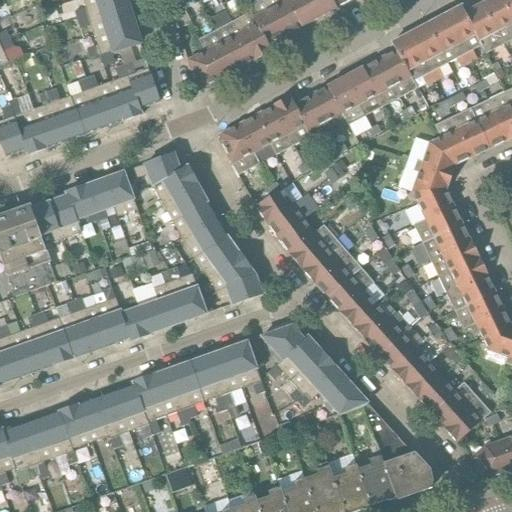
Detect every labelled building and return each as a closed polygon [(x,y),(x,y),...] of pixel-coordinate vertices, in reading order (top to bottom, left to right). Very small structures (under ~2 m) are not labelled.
[(77,22),(128,6),(126,0),(82,0),(85,9),(74,13),(77,22)] [(186,0),(182,0),(179,2),(184,11),(190,8),(186,0)] [(268,46),(286,36),(266,0),(260,0),(246,8),(249,14),(268,46)] [(266,0),(286,36),(302,28),(287,0),(266,0)] [(287,0),(302,28),(320,19),(309,0),(287,0)] [(309,0),(320,19),(335,10),(329,0),(309,0)] [(329,0),(335,10),(352,2),(350,0),(329,0)] [(502,46),(511,41),(511,22),(500,0),(492,0),(481,6),(502,46)] [(511,0),(500,0),(511,22),(511,0)] [(179,2),(171,6),(175,20),(186,15),(184,11),(179,2)] [(94,38),(134,25),(128,6),(77,22),(80,31),(91,27),(94,38)] [(485,56),(502,46),(481,6),(464,15),(481,47),(485,56)] [(481,47),(464,15),(460,8),(444,16),(470,65),(477,61),(473,52),(481,47)] [(272,53),(268,46),(249,14),(233,23),(254,62),(272,53)] [(178,29),(191,25),(186,15),(175,20),(178,29)] [(461,70),(470,65),(444,16),(426,26),(447,65),(456,60),(461,70)] [(237,71),(254,62),(233,23),(216,32),(237,71)] [(111,54),(140,45),(134,25),(94,38),(97,47),(86,51),(89,60),(111,54)] [(439,70),(447,65),(426,26),(410,35),(436,82),(443,78),(439,70)] [(0,45),(10,40),(6,31),(0,34),(0,45)] [(220,81),(237,71),(216,32),(199,41),(204,52),(220,81)] [(439,88),(436,82),(410,35),(390,45),(394,52),(415,91),(425,86),(426,88),(431,85),(434,91),(439,88)] [(0,67),(8,64),(3,54),(14,48),(10,40),(0,45),(0,67)] [(203,90),(220,81),(204,52),(187,61),(195,87),(203,90)] [(400,99),(415,91),(394,52),(379,60),(400,99)] [(383,108),(400,99),(379,60),(362,69),(383,108)] [(496,73),(502,70),(498,63),(493,66),(496,73)] [(124,67),(127,78),(136,75),(132,64),(124,67)] [(127,78),(124,67),(114,70),(118,81),(127,78)] [(364,118),(383,108),(362,69),(344,78),(364,118)] [(140,110),(159,104),(148,70),(136,75),(127,78),(135,101),(137,101),(140,110)] [(86,80),(90,91),(98,88),(95,77),(86,80)] [(142,116),(140,110),(137,101),(135,101),(127,78),(118,81),(108,84),(122,123),(142,116)] [(349,126),(364,118),(344,78),(326,88),(343,116),(344,115),(349,126)] [(90,91),(86,80),(77,83),(81,94),(90,91)] [(483,92),(489,89),(485,81),(479,84),(483,92)] [(84,137),(104,130),(90,91),(81,94),(77,83),(66,87),(71,98),(84,137)] [(104,130),(122,123),(108,84),(98,88),(90,91),(104,130)] [(477,95),(483,92),(479,84),(473,87),(477,95)] [(325,125),(343,116),(326,88),(310,96),(325,125)] [(47,94),(51,105),(60,101),(57,91),(47,94)] [(507,142),(511,139),(511,105),(506,93),(487,101),(507,142)] [(51,105),(47,94),(39,97),(42,108),(51,105)] [(309,134),(325,125),(310,96),(294,105),(309,134)] [(65,144),(84,137),(71,98),(60,101),(51,105),(65,144)] [(311,138),(309,134),(294,105),(290,98),(272,107),(293,148),(311,138)] [(449,110),(455,107),(451,99),(445,102),(449,110)] [(10,107),(13,119),(23,115),(17,100),(8,103),(10,107)] [(490,150),(507,142),(487,101),(471,109),(490,150)] [(443,113),(449,110),(445,102),(439,105),(443,113)] [(48,150),(65,144),(51,105),(42,108),(34,111),(48,150)] [(13,119),(10,107),(1,110),(5,122),(13,119)] [(276,157),(293,148),(272,107),(255,117),(270,146),(276,157)] [(410,118),(416,115),(412,107),(406,111),(410,118)] [(472,159),(490,150),(471,109),(453,118),(472,159)] [(27,157),(48,150),(34,111),(23,115),(13,119),(25,151),(27,157)] [(403,122),(410,118),(406,111),(399,114),(403,122)] [(254,155),(270,146),(255,117),(238,125),(254,155)] [(454,167),(472,159),(453,118),(435,127),(440,138),(454,167)] [(0,143),(7,158),(25,151),(13,119),(5,122),(0,123),(0,143)] [(260,165),(254,155),(238,125),(221,134),(218,142),(239,176),(260,165)] [(374,137),(382,133),(377,126),(370,130),(374,137)] [(370,140),(374,137),(370,130),(355,138),(359,146),(370,140)] [(454,167),(440,138),(429,143),(422,162),(416,160),(414,166),(450,179),(454,167)] [(341,155),(347,152),(343,144),(337,147),(341,155)] [(335,158),(341,155),(337,147),(331,150),(335,158)] [(152,188),(153,187),(180,171),(174,155),(134,170),(137,180),(147,176),(152,188)] [(408,165),(411,158),(409,158),(403,155),(401,162),(408,165)] [(303,166),(307,173),(325,164),(320,156),(303,166)] [(404,170),(406,171),(408,165),(401,162),(399,168),(404,170)] [(301,176),(307,173),(303,166),(297,169),(298,169),(301,176)] [(450,179),(414,166),(412,173),(417,175),(411,194),(416,206),(446,191),(450,179)] [(162,204),(197,186),(187,167),(180,171),(153,187),(162,204)] [(324,175),(327,180),(335,175),(332,170),(324,175)] [(116,217),(134,210),(123,174),(104,180),(114,210),(116,217)] [(331,186),(339,181),(335,175),(327,180),(331,186)] [(96,216),(114,210),(104,180),(86,187),(96,216)] [(276,183),(271,187),(275,195),(282,190),(276,183)] [(162,204),(173,223),(207,204),(197,186),(162,204)] [(78,222),(96,216),(86,187),(68,193),(78,222)] [(269,199),(275,195),(270,187),(263,191),(269,199)] [(255,208),(267,224),(293,205),(283,190),(282,190),(275,195),(269,199),(261,204),(255,208)] [(424,221),(454,207),(446,191),(416,206),(424,221)] [(82,233),(78,222),(68,193),(65,194),(66,197),(49,203),(63,240),(82,233)] [(346,207),(353,203),(349,197),(342,202),(346,207)] [(45,247),(63,240),(49,203),(30,210),(44,251),(46,250),(45,247)] [(350,213),(357,208),(353,203),(346,207),(350,213)] [(173,223),(184,241),(218,223),(207,204),(173,223)] [(267,224),(277,239),(304,220),(293,205),(267,224)] [(422,245),(462,225),(454,207),(424,221),(413,227),(422,245)] [(44,251),(30,210),(30,209),(14,214),(41,288),(56,283),(44,251)] [(387,235),(411,224),(406,212),(382,223),(387,235)] [(30,292),(41,288),(14,214),(2,218),(30,292)] [(15,297),(30,292),(2,218),(0,219),(0,253),(3,261),(15,297)] [(277,239),(289,256),(314,234),(304,220),(277,239)] [(184,241),(194,259),(228,239),(218,223),(184,241)] [(422,245),(430,262),(470,242),(462,225),(422,245)] [(289,256),(301,271),(335,240),(323,227),(314,234),(289,256)] [(367,239),(374,234),(370,228),(363,233),(367,239)] [(371,245),(378,240),(374,234),(367,239),(371,245)] [(381,240),(384,246),(392,241),(389,236),(381,240)] [(194,259),(207,277),(241,258),(228,239),(194,259)] [(301,271),(314,285),(348,255),(335,240),(301,271)] [(401,255),(392,241),(384,246),(393,260),(401,255)] [(430,262),(438,278),(478,259),(470,242),(430,262)] [(314,285),(327,299),(361,270),(348,255),(314,285)] [(207,277),(212,284),(215,291),(255,277),(245,262),(241,258),(207,277)] [(438,278),(447,296),(487,277),(478,259),(438,278)] [(388,271),(396,267),(392,261),(384,266),(388,271)] [(404,275),(411,271),(408,266),(401,270),(404,275)] [(392,277),(399,272),(396,267),(388,271),(392,277)] [(327,299),(340,314),(365,292),(374,285),(361,270),(327,299)] [(407,281),(414,277),(411,271),(404,275),(407,281)] [(206,315),(200,299),(192,275),(172,283),(186,322),(206,315)] [(232,306),(262,296),(255,277),(215,291),(218,301),(229,297),(232,306)] [(447,296),(455,313),(495,294),(487,277),(447,296)] [(166,329),(186,322),(172,283),(152,289),(156,300),(166,329)] [(131,342),(120,313),(119,311),(111,288),(102,291),(106,302),(95,306),(110,346),(128,339),(129,342),(131,342)] [(340,314),(353,329),(378,306),(365,292),(340,314)] [(410,304),(417,299),(413,293),(406,298),(410,304)] [(463,331),(474,325),(503,310),(495,294),(455,313),(463,331)] [(422,302),(425,307),(432,302),(430,298),(422,302)] [(91,353),(110,346),(95,306),(86,310),(82,299),(73,302),(91,353)] [(414,309),(421,304),(417,299),(410,304),(414,309)] [(149,335),(166,329),(156,300),(139,306),(149,335)] [(72,360),(91,353),(73,302),(64,305),(68,316),(59,319),(72,360)] [(429,313),(437,308),(432,302),(425,307),(429,313)] [(131,342),(149,335),(139,306),(120,313),(131,342)] [(366,343),(391,320),(378,306),(353,329),(366,343)] [(482,341),(511,327),(503,310),(474,325),(482,341)] [(54,366),(72,360),(59,319),(48,323),(44,312),(36,315),(54,366)] [(366,343),(379,358),(404,336),(403,335),(411,328),(398,314),(391,320),(366,343)] [(35,373),(54,366),(36,315),(16,322),(35,373)] [(0,332),(17,379),(35,373),(16,322),(0,327),(0,332)] [(432,336),(439,331),(435,325),(428,330),(432,336)] [(504,365),(511,367),(511,363),(511,326),(511,327),(482,341),(487,352),(506,359),(504,365)] [(273,358),(279,364),(310,340),(308,338),(304,341),(292,327),(262,338),(277,355),(273,358)] [(446,339),(454,334),(450,329),(443,334),(446,339)] [(435,342),(443,337),(439,331),(432,336),(435,342)] [(0,385),(17,379),(0,332),(0,385)] [(450,345),(458,339),(454,334),(446,339),(450,345)] [(379,358),(392,372),(416,349),(404,336),(379,358)] [(277,366),(290,382),(323,354),(310,340),(279,364),(277,366)] [(256,372),(257,372),(256,370),(252,359),(247,343),(227,350),(241,389),(252,385),(256,396),(264,394),(256,372)] [(392,372),(405,386),(429,364),(416,349),(392,372)] [(230,393),(241,389),(227,350),(208,357),(228,407),(234,404),(230,393)] [(305,395),(308,398),(338,371),(323,354),(290,382),(303,396),(305,395)] [(451,361),(456,366),(462,361),(458,355),(451,361)] [(260,356),(252,359),(256,370),(264,367),(260,356)] [(229,411),(228,407),(208,357),(188,364),(202,403),(213,399),(219,414),(229,411)] [(456,366),(460,372),(467,366),(462,361),(456,366)] [(194,406),(202,403),(188,364),(170,371),(190,421),(198,418),(194,406)] [(405,386),(418,400),(442,378),(429,364),(405,386)] [(191,425),(190,421),(170,371),(151,378),(164,416),(176,412),(181,428),(191,425)] [(318,396),(329,408),(352,387),(338,371),(308,398),(312,402),(318,396)] [(156,420),(164,416),(151,378),(132,384),(133,387),(153,436),(161,434),(156,420)] [(418,400),(431,415),(454,393),(442,378),(418,400)] [(494,387),(501,389),(504,381),(498,379),(494,387)] [(501,389),(507,392),(510,384),(504,381),(501,389)] [(431,415),(444,429),(477,399),(464,384),(454,393),(431,415)] [(477,391),(482,396),(488,390),(483,385),(477,391)] [(143,440),(153,436),(133,387),(115,394),(129,433),(139,429),(143,440)] [(339,418),(363,410),(366,403),(352,387),(329,408),(339,418)] [(482,396),(486,401),(493,395),(488,390),(482,396)] [(119,436),(129,433),(115,394),(96,400),(109,437),(114,450),(123,447),(119,436)] [(457,444),(481,423),(491,414),(477,399),(444,429),(457,444)] [(91,444),(109,437),(96,400),(78,407),(91,444)] [(434,489),(435,479),(415,454),(366,403),(363,410),(381,458),(432,489),(434,489)] [(72,450),(91,444),(78,407),(59,413),(72,450)] [(77,464),(72,450),(59,413),(40,420),(54,460),(65,456),(69,466),(77,464)] [(494,426),(500,424),(497,416),(490,418),(494,426)] [(488,429),(494,426),(490,418),(484,421),(488,429)] [(43,464),(54,460),(40,420),(21,427),(38,477),(40,481),(49,478),(43,464)] [(276,428),(279,436),(291,432),(289,424),(276,428)] [(30,480),(38,477),(21,427),(3,433),(15,471),(16,474),(26,470),(30,480)] [(5,474),(15,471),(3,433),(2,430),(0,431),(0,483),(1,487),(9,484),(5,474)] [(511,473),(511,472),(511,437),(500,441),(511,473)] [(241,450),(237,440),(218,447),(222,456),(241,450)] [(489,480),(511,473),(500,441),(485,446),(471,460),(489,480)] [(389,504),(396,501),(381,458),(369,462),(370,466),(358,471),(371,508),(389,502),(389,504)] [(396,501),(432,489),(381,458),(396,501)] [(361,511),(371,508),(358,471),(353,459),(328,468),(343,511),(361,511)] [(343,511),(328,468),(327,464),(315,468),(318,475),(305,480),(316,511),(343,511)] [(175,474),(181,492),(191,488),(185,471),(175,474)] [(286,511),(316,511),(305,480),(293,484),(294,489),(282,493),(280,489),(279,489),(286,511)] [(259,511),(286,511),(279,489),(268,493),(270,498),(257,502),(259,511)] [(232,511),(259,511),(257,502),(255,497),(243,502),(245,507),(232,511)]
